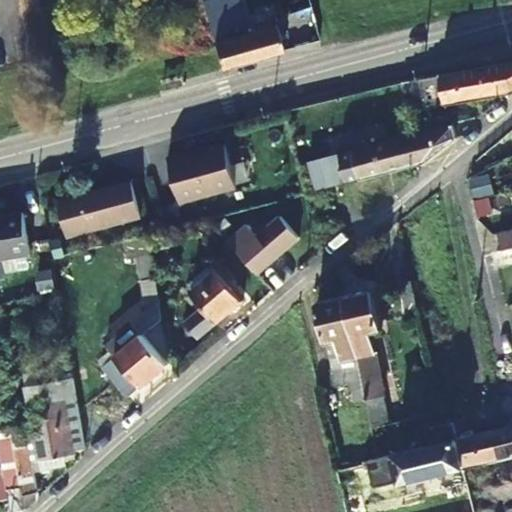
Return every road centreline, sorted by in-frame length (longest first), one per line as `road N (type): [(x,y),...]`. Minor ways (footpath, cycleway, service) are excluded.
road 1 (residential): [(47,511),(511,112)]
road 2 (tertiary): [(0,155),(511,21)]
